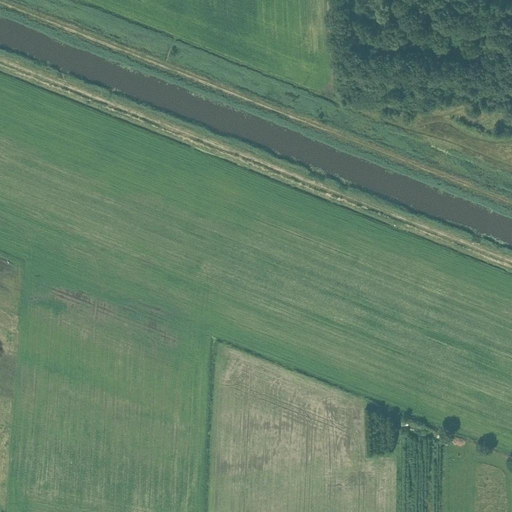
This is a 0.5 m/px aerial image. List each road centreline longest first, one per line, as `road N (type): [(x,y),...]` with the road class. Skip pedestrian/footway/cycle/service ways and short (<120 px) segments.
road 1 (track): [(0,2),(511,205)]
road 2 (track): [(0,61),(511,261)]
